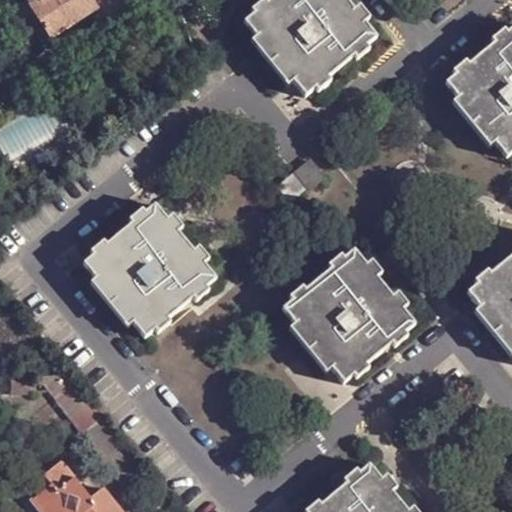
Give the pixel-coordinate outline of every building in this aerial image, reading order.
[(28,0),(53,38),(97,8),(91,0),(28,0)] [(91,0),(97,8),(110,27),(127,16),(131,7),(126,0),(91,0)] [(378,39),(344,0),(274,0),(268,5),(266,2),(252,13),(255,17),(245,25),(307,98),(317,91),(320,93),(333,83),(330,80),(356,58),(359,62),(371,51),(368,48),(378,39)] [(511,30),(507,34),(505,32),(492,42),(494,45),(469,65),(467,63),(453,74),(456,77),(446,85),(507,160),(511,155),(511,30)] [(0,142),(10,162),(70,133),(54,100),(0,125),(0,142)] [(308,164),(298,172),(312,191),(323,182),(308,164)] [(305,189),(294,175),(282,186),(293,200),(305,189)] [(97,280),(134,325),(146,339),(156,331),(159,335),(172,324),(169,320),(194,299),(198,302),(210,292),(207,288),(217,280),(206,265),(195,252),(180,233),(169,221),(157,207),(146,215),(143,211),(131,222),(133,226),(108,246),(105,243),(92,254),(95,257),(85,265),(97,280)] [(296,327),(333,371),(345,385),(355,378),(358,381),(371,370),(368,366),(394,345),(397,348),(409,338),(407,335),(417,326),(405,312),(394,299),(378,279),(368,267),(356,252),(345,260),(342,257),(330,268),(332,271),(306,292),(304,289),(291,299),(293,303),(283,311),(296,327)] [(511,259),(492,275),(489,272),(477,282),(479,286),(469,294),(511,345),(511,259)] [(67,372),(46,375),(137,495),(151,486),(67,372)] [(60,461),(43,474),(50,485),(30,500),(39,511),(124,511),(103,486),(89,498),(60,461)] [(384,481),(371,465),(362,474),(359,471),(346,482),(349,486),(323,506),(320,503),(308,511),(409,511),(394,494),(384,481)] [(171,511),(151,486),(137,495),(149,511),(171,511)]
